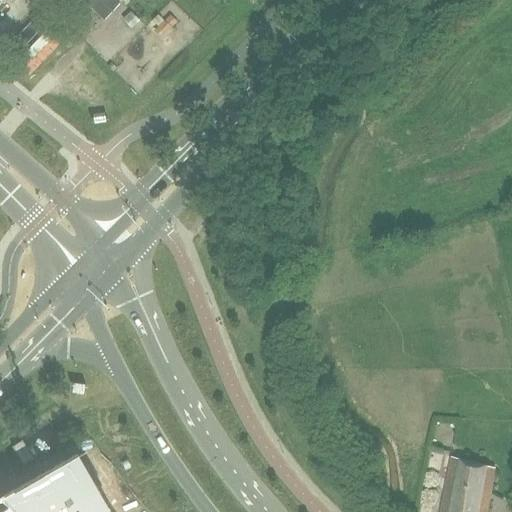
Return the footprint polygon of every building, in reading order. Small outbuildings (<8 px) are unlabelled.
[(116,0),(90,0),(86,5),(103,21),(120,3),(116,0)] [(53,30),(19,65),(33,78),(67,44),(53,30)] [(22,441),(12,447),(23,464),(33,458),(22,441)] [(0,502),(5,508),(0,511),(110,511),(76,453),(0,497),(0,502)] [(486,511),(495,468),(452,457),(440,511),(486,511)]
